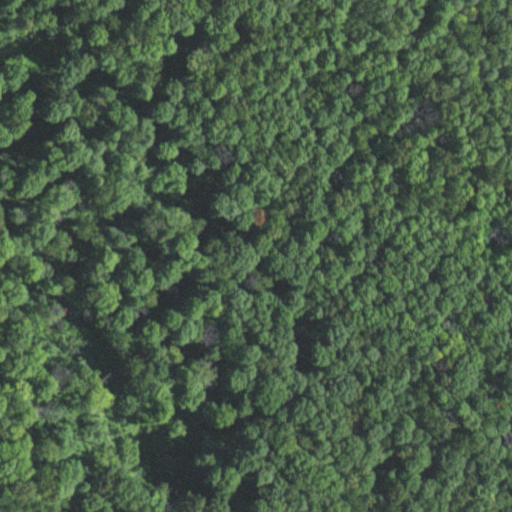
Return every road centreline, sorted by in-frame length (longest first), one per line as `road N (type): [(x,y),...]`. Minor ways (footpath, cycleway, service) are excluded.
road 1 (track): [(15,0),(301,286),(331,466),(321,511)]
road 2 (track): [(301,286),(415,305),(511,344)]
